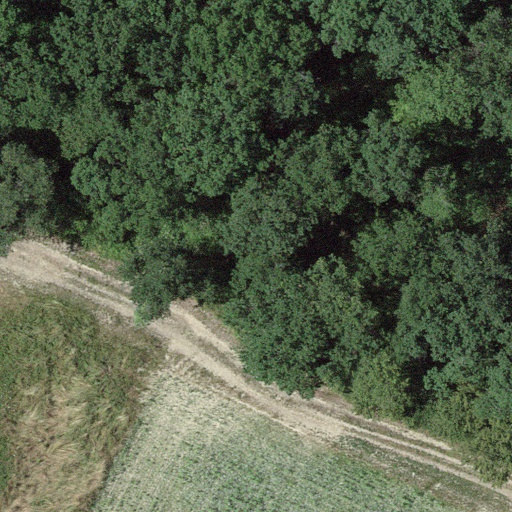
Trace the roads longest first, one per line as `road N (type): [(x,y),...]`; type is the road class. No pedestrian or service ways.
road 1 (track): [(511,482),(254,393),(139,312),(0,238)]
road 2 (track): [(203,0),(423,32),(511,20)]
